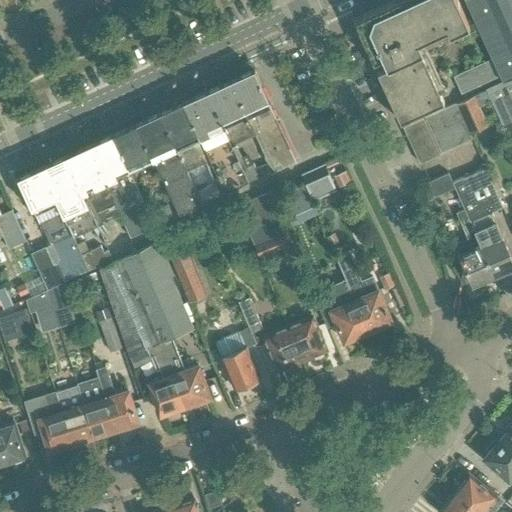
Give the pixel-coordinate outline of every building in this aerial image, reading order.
[(410,0),(397,6),(394,0),(392,0),(362,14),(365,21),(357,25),(374,62),(378,60),(382,68),(378,70),(385,87),(392,84),(400,101),(393,104),(401,121),(444,101),(421,50),(417,42),(447,28),(449,34),(470,25),(458,0),(410,0)] [(511,0),(466,0),(494,57),(502,74),(504,80),(505,81),(509,78),(511,77),(511,0)] [(494,57),(453,76),(461,93),(502,74),(494,57)] [(238,75),(230,79),(247,115),(256,134),(269,163),(276,170),(296,160),(270,104),(269,105),(267,100),(268,99),(254,68),(238,75)] [(487,89),(491,100),(509,138),(511,136),(511,77),(509,78),(505,81),(504,80),(486,88),(487,89)] [(246,166),(235,143),(256,134),(247,115),(230,79),(206,90),(223,126),(249,182),(258,178),(256,169),(254,163),(246,166)] [(474,95),(478,105),(491,100),(487,89),(474,95)] [(225,193),(249,182),(223,126),(206,90),(183,100),(200,137),(210,159),(219,181),(225,193)] [(488,126),(478,105),(474,95),(456,104),(470,134),(488,126)] [(183,100),(160,111),(176,148),(186,170),(206,161),(210,159),(200,137),(183,100)] [(470,134),(456,104),(456,103),(425,117),(441,152),(472,138),(470,134)] [(160,111),(136,122),(153,159),(153,158),(160,172),(168,168),(161,155),(176,148),(160,111)] [(423,117),(403,126),(420,163),(440,154),(423,117)] [(136,122),(112,133),(129,170),(153,159),(136,122)] [(112,133),(88,144),(131,236),(155,225),(149,213),(129,170),(112,133)] [(130,236),(131,236),(88,144),(65,155),(97,225),(120,214),(130,236)] [(179,215),(201,204),(196,191),(186,170),(176,148),(161,155),(168,168),(160,172),(179,215)] [(73,235),(97,225),(65,155),(41,166),(73,235)] [(196,191),(216,182),(206,161),(186,170),(196,191)] [(314,200),(337,190),(325,163),(302,174),(307,184),(314,200)] [(73,235),(41,166),(18,176),(18,175),(16,176),(17,177),(31,208),(33,207),(50,244),(72,235),(73,236),(73,235)] [(480,244),(493,275),(495,274),(496,277),(511,270),(511,258),(491,211),(503,206),(485,168),(453,182),(455,187),(464,208),(470,220),(480,244)] [(350,181),(346,171),(334,176),(339,186),(350,181)] [(434,196),(455,187),(453,182),(449,173),(428,181),(434,196)] [(316,206),(314,200),(307,184),(274,198),(283,220),(316,206)] [(271,190),(255,197),(271,236),(287,229),(283,220),(271,190)] [(254,197),(238,204),(254,243),(270,236),(254,197)] [(168,205),(149,213),(155,225),(172,217),(168,205)] [(464,208),(456,212),(468,238),(455,244),(460,253),(459,254),(472,284),(493,275),(480,244),(470,220),(464,208)] [(0,236),(3,235),(9,248),(26,240),(12,209),(0,214),(0,236)] [(287,230),(254,244),(260,258),(278,251),(284,264),(298,258),(287,230)] [(162,342),(174,336),(173,334),(193,326),(171,275),(173,274),(157,240),(99,267),(129,355),(136,352),(146,348),(148,347),(162,342)] [(203,250),(210,253),(212,247),(206,244),(203,250)] [(81,254),(88,269),(112,259),(108,250),(104,252),(101,245),(81,254)] [(61,283),(65,281),(66,280),(58,262),(54,264),(45,246),(31,252),(47,289),(61,283)] [(361,279),(349,250),(336,256),(339,265),(340,264),(353,295),(368,330),(391,320),(377,287),(373,275),(361,279)] [(206,293),(187,251),(170,257),(189,300),(206,293)] [(379,276),(385,288),(396,284),(390,271),(379,276)] [(59,326),(75,321),(68,300),(70,299),(65,281),(61,283),(47,289),(51,300),(52,303),(59,326)] [(16,287),(20,296),(28,292),(24,283),(16,287)] [(52,303),(51,300),(47,289),(32,296),(35,308),(52,303)] [(0,305),(2,304),(4,309),(13,304),(6,290),(0,292),(0,305)] [(311,308),(318,305),(312,293),(305,296),(309,305),(311,308)] [(368,330),(353,295),(344,299),(346,303),(331,309),(329,304),(320,308),(328,327),(337,323),(345,340),(368,330)] [(249,297),(239,301),(250,327),(252,331),(262,327),(249,297)] [(96,311),(109,351),(122,347),(108,307),(96,311)] [(0,316),(0,326),(4,340),(34,331),(26,308),(0,316)] [(289,326),(303,359),(326,349),(313,316),(289,326)] [(279,369),(303,359),(289,326),(265,336),(279,369)] [(222,357),(235,387),(259,378),(246,347),(257,342),(252,331),(250,327),(215,341),(222,357)] [(174,336),(162,342),(167,354),(185,404),(210,395),(198,364),(185,369),(174,336)] [(185,404),(167,354),(162,342),(148,347),(146,348),(150,357),(155,355),(162,377),(149,382),(161,412),(185,404)] [(98,378),(102,392),(114,428),(138,420),(128,389),(115,393),(108,374),(105,365),(95,368),(98,378)] [(102,392),(98,378),(77,384),(79,388),(84,403),(82,404),(92,435),(114,428),(102,392)] [(56,391),(53,392),(70,442),(92,435),(82,404),(84,403),(79,388),(77,384),(56,391)] [(43,430),(49,449),(70,442),(53,392),(26,401),(36,432),(43,430)] [(0,455),(2,462),(25,455),(14,421),(1,425),(0,420),(0,455)] [(511,424),(499,439),(511,449),(511,424)] [(511,449),(499,439),(484,457),(509,480),(510,479),(511,481),(511,449)] [(454,492),(478,511),(481,511),(495,495),(469,473),(454,492)] [(217,490),(205,494),(209,508),(222,504),(217,490)] [(478,511),(454,492),(439,511),(440,511),(478,511)] [(198,511),(194,498),(162,509),(163,511),(198,511)]
